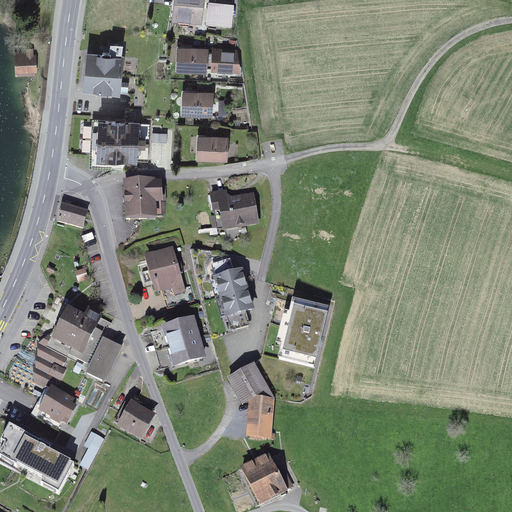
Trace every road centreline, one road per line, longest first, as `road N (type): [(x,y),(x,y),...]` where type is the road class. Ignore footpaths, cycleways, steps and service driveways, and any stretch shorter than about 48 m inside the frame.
road 1 (track): [(264,164),(327,145),(390,140),(426,71),(461,38),(511,20)]
road 2 (residential): [(95,196),(122,178),(264,164),(273,172),(278,210),(263,281)]
road 3 (unclassified): [(137,346),(200,511)]
road 4 (secondary): [(49,175),(71,0)]
road 5 (unclassified): [(95,196),(137,346)]
road 6 (secondary): [(0,315),(49,175)]
road 7 (unclassified): [(78,457),(137,346)]
